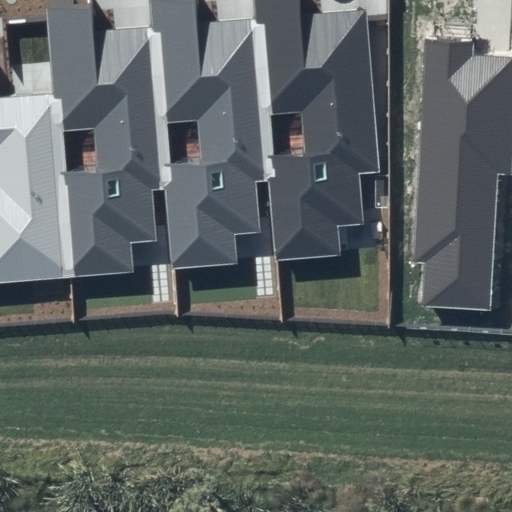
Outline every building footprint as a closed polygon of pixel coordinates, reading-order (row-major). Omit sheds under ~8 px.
[(148,0),(151,27),(162,189),(171,268),(236,263),(234,235),(262,232),(257,181),(268,181),(255,17),(196,24),(194,0),(148,0)] [(253,0),(255,17),(268,181),(275,260),(341,254),(339,224),(365,222),(360,174),(381,173),(366,9),(300,14),(299,0),(253,0)] [(47,5),(53,94),(68,277),(135,271),(132,241),(158,239),(153,190),(162,189),(151,27),(92,33),(90,2),(47,5)] [(474,41),(425,39),(412,262),(423,263),(420,307),(491,310),(498,175),(511,175),(511,57),(474,56),(474,41)] [(0,282),(68,277),(53,94),(0,98),(0,282)]
